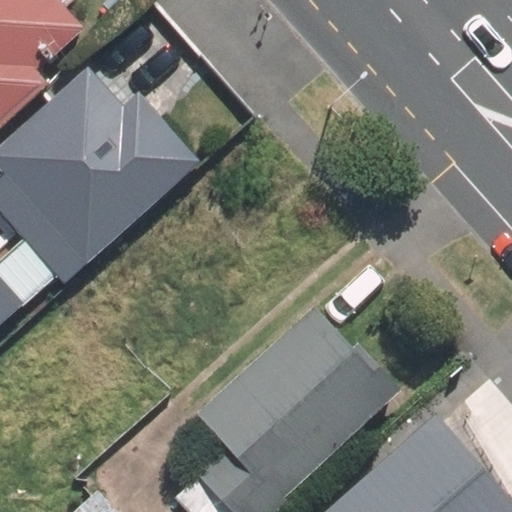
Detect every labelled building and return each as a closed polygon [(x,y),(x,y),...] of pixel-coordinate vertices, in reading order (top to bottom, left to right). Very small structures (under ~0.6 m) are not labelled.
[(0,0),(0,123),(55,74),(43,61),(78,30),(58,6),(65,0),(0,0)] [(0,318),(51,274),(57,281),(191,162),(130,95),(117,106),(83,69),(0,141),(0,172),(4,177),(0,180),(0,318)] [(189,189),(43,320),(108,392),(134,369),(163,402),(277,302),(246,267),(252,260),(189,189)] [(307,311),(191,415),(219,447),(187,476),(191,482),(174,498),(186,511),(273,511),(284,503),(278,495),(393,394),(349,344),(342,350),(307,311)] [(511,511),(511,498),(436,414),(324,511),(511,511)] [(12,505),(18,511),(50,511),(70,495),(50,472),(12,505)] [(111,511),(95,494),(74,511),(111,511)]
